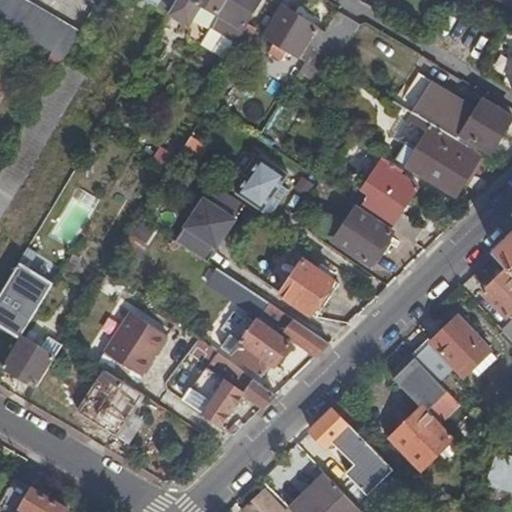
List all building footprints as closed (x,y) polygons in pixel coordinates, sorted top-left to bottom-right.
[(25,0),(0,0),(0,21),(5,24),(48,49),(63,58),(67,52),(79,32),(25,0)] [(97,0),(96,3),(79,32),(67,52),(88,65),(99,46),(91,41),(115,0),(145,0),(169,14),(176,0),(97,0)] [(217,13),(225,0),(176,0),(169,14),(191,26),(197,17),(204,5),(217,13)] [(259,0),(225,0),(217,13),(211,24),(236,38),(259,0)] [(211,24),(217,13),(204,5),(197,17),(211,25),(211,24)] [(305,61),(323,31),(316,27),(316,26),(281,5),(262,35),(274,42),(268,51),(280,59),(286,49),(305,61)] [(357,24),(336,11),(323,31),(305,61),(326,75),(333,64),(334,62),(344,69),(355,53),(353,51),(361,38),(352,32),(357,24)] [(55,71),(63,58),(48,49),(40,62),(55,71)] [(0,162),(0,214),(47,136),(86,72),(63,58),(55,71),(0,162)] [(317,72),(303,64),(292,83),(306,91),(317,72)] [(416,73),(398,105),(431,125),(451,137),(456,140),(460,134),(491,152),(511,118),(511,115),(481,98),(475,108),(416,73)] [(448,143),(451,137),(431,125),(406,165),(456,197),(478,162),(448,143)] [(106,135),(98,130),(87,149),(95,154),(106,135)] [(187,140),(176,158),(189,167),(200,148),(187,140)] [(236,192),(262,210),(271,198),(278,202),(287,189),(280,184),(287,174),(260,155),(236,192)] [(400,177),(403,171),(384,158),(360,194),(353,190),(347,199),(414,244),(423,229),(400,213),(417,187),(400,177)] [(319,180),(313,189),(324,196),(331,187),(321,181),(319,180)] [(212,183),(175,239),(207,261),(244,205),(212,183)] [(271,198),(262,210),(270,215),(278,202),(271,198)] [(392,231),(355,207),(333,240),(370,264),(392,231)] [(511,236),(495,253),(509,268),(511,270),(511,236)] [(0,295),(0,318),(9,324),(7,329),(20,337),(20,336),(36,311),(41,303),(53,284),(28,268),(33,260),(24,254),(7,282),(7,283),(0,295)] [(288,298),(315,316),(338,283),(304,258),(280,293),(288,298)] [(511,270),(509,268),(485,292),(509,316),(511,313),(511,270)] [(316,355),(329,343),(280,311),(241,284),(232,297),(259,315),(257,319),(256,319),(241,341),(231,355),(262,377),(272,364),(275,366),(291,343),(273,331),(276,326),(291,336),(304,346),(316,355)] [(104,370),(134,389),(169,335),(131,311),(97,365),(104,370)] [(429,338),(413,354),(440,382),(455,367),(464,376),(472,370),(491,350),(458,317),(433,342),(429,338)] [(0,318),(0,324),(7,329),(9,324),(0,318)] [(222,348),(231,355),(241,341),(232,335),(222,348)] [(41,348),(20,336),(20,337),(1,367),(35,386),(55,355),(45,350),(41,348)] [(55,355),(62,343),(53,336),(50,342),(45,350),(55,355)] [(46,340),(41,348),(45,350),(50,342),(46,340)] [(495,355),(491,350),(472,370),(475,373),(495,355)] [(262,407),(275,395),(219,352),(210,365),(211,366),(228,378),(203,412),(221,425),(243,393),(262,407)] [(440,382),(413,354),(392,374),(422,406),(444,386),(440,382)] [(211,366),(210,365),(185,401),(203,412),(228,378),(211,366)] [(130,414),(142,394),(134,389),(104,370),(78,413),(116,435),(130,414)] [(453,439),(422,406),(391,436),(422,469),(453,439)] [(343,414),(335,407),(312,430),(326,447),(333,440),(358,465),(375,449),(353,425),(343,414)] [(343,414),(353,425),(358,419),(349,408),(343,414)] [(140,420),(130,414),(116,435),(126,441),(140,420)] [(66,511),(68,508),(13,476),(0,499),(0,507),(7,511),(66,511)] [(358,511),(360,510),(327,476),(311,491),(313,494),(295,511),(290,507),(289,509),(292,511),(358,511)] [(290,511),(287,509),(284,511),(264,491),(241,511),(290,511)]
